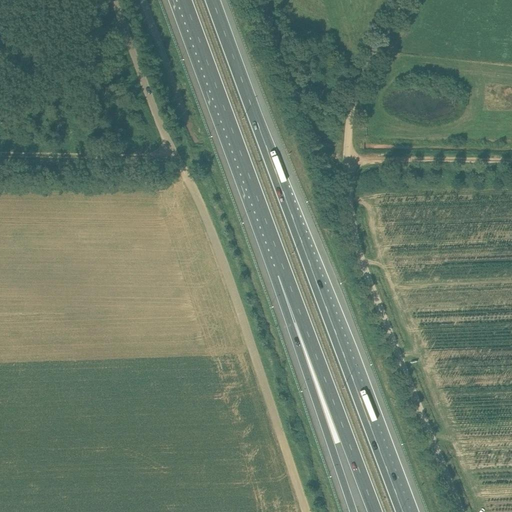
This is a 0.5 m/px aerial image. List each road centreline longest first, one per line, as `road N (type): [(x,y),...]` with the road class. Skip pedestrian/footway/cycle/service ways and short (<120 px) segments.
road 1 (unclassified): [(311,511),(203,198),(159,127),(114,0)]
road 2 (motorway): [(404,511),(213,0)]
road 3 (unclassified): [(464,511),(367,275),(347,183),(355,91),(403,0)]
road 4 (motorway): [(185,0),(284,273)]
road 5 (motorway): [(284,273),(374,511)]
road 6 (motorway): [(284,273),(353,511)]
road 7 (track): [(172,148),(0,148)]
road 8 (track): [(347,159),(511,161)]
